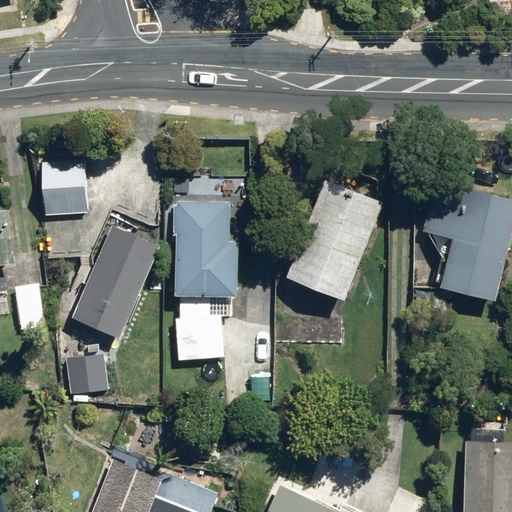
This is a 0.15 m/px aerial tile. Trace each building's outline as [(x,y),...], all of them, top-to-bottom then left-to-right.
[(511,0),(486,0),(486,13),(511,15),(511,0)] [(82,170),(51,177),(57,206),(88,199),(82,170)] [(320,170),(279,279),(339,301),(379,191),(320,170)] [(511,202),(471,189),(437,294),(487,310),(511,235),(511,202)] [(176,201),(172,301),(237,303),(240,203),(176,201)] [(0,215),(0,265),(15,265),(11,214),(0,215)] [(108,344),(157,240),(107,217),(58,321),(108,344)] [(35,284),(10,288),(17,330),(42,326),(35,284)] [(170,329),(174,362),(219,357),(215,324),(170,329)] [(102,355),(68,360),(73,394),(107,389),(102,355)] [(511,511),(511,445),(463,442),(457,511),(511,511)] [(108,462),(89,511),(143,511),(156,479),(108,462)] [(171,480),(156,511),(208,511),(214,499),(171,480)] [(268,511),(328,511),(282,487),(268,511)]
